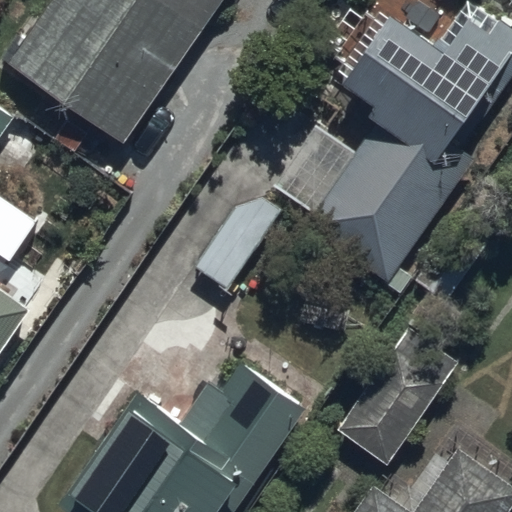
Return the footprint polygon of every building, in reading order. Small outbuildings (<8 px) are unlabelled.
[(230,0),(65,0),(15,75),(127,152),(230,0)] [(414,54),(394,40),(345,106),(379,131),(306,235),(388,292),(478,165),(465,156),(511,88),(511,40),(465,7),(435,50),(423,41),(414,54)] [(0,146),(13,128),(0,119),(0,146)] [(0,364),(28,324),(0,304),(0,364)] [(329,433),(335,438),(385,476),(462,377),(406,333),(329,433)] [(240,511),(307,413),(240,368),(221,397),(206,387),(180,426),(135,397),(58,511),(240,511)] [(389,511),(374,501),(370,507),(366,511),(511,511),(511,502),(457,464),(423,511),(389,511)]
